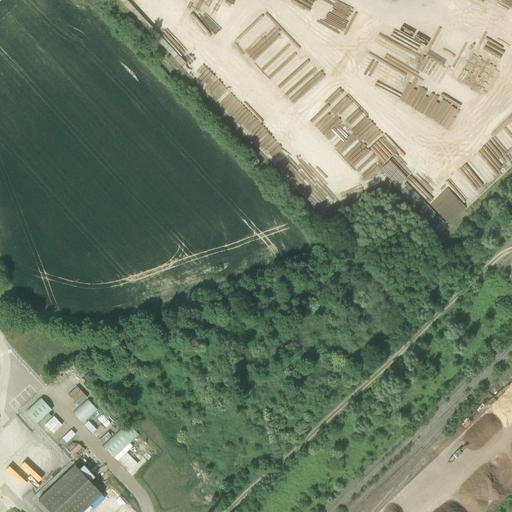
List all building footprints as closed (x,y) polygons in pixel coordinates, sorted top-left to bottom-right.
[(511,130),(506,124),(486,142),(485,157),(481,161),(481,168),(476,166),(473,172),(463,172),(462,194),(457,191),(456,194),(456,200),(460,202),(463,197),(463,205),(467,205),(511,165),(511,130)] [(84,394),(75,402),(78,405),(87,397),(84,394)] [(40,397),(26,411),(37,423),(51,409),(40,397)] [(87,399),(72,412),(82,423),(97,410),(87,399)] [(101,414),(97,418),(105,427),(110,422),(101,414)] [(88,420),(83,424),(92,433),(93,432),(96,436),(104,428),(101,425),(100,424),(96,429),(88,420)] [(127,422),(103,445),(128,472),(143,457),(129,443),(138,434),(127,422)] [(70,429),(62,438),(66,442),(74,434),(70,429)] [(107,431),(98,440),(102,444),(111,436),(107,431)] [(74,464),(38,499),(50,511),(86,511),(91,507),(93,509),(105,498),(101,494),(101,493),(74,464)] [(83,465),(79,469),(90,480),(94,476),(83,465)]
